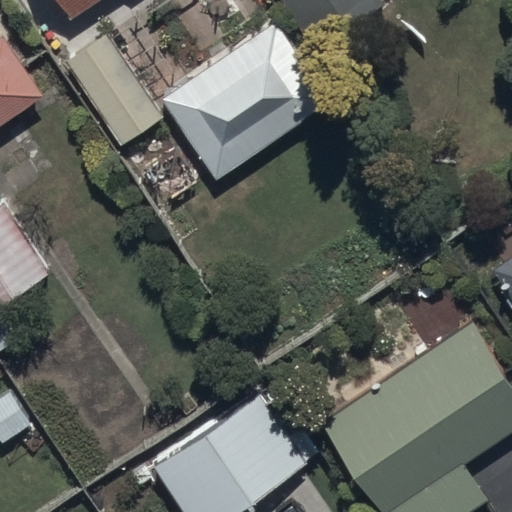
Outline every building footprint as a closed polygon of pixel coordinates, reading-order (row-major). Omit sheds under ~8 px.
[(383,0),(289,0),(319,47),(387,5),(383,0)] [(277,12),(163,87),(217,170),(331,94),(277,12)] [(110,23),(65,52),(120,135),(165,106),(110,23)] [(0,111),(45,82),(7,25),(0,29),(0,111)] [(6,192),(0,196),(0,345),(0,346),(24,331),(2,296),(52,265),(6,192)] [(511,249),(499,258),(511,278),(511,300),(511,301),(511,302),(511,249)] [(511,425),(511,371),(472,311),(321,411),(387,511),(464,511),(490,495),(465,456),(511,425)] [(224,511),(323,444),(274,373),(155,455),(194,511),(193,511),(224,511)]
